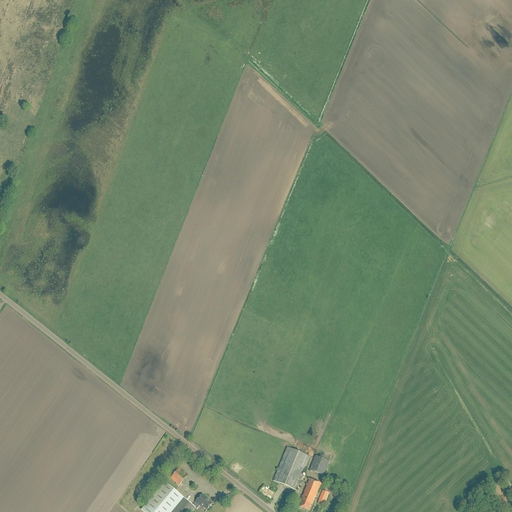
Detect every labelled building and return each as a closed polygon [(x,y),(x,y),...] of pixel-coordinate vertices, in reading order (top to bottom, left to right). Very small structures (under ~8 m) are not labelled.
[(266,441),(261,457),(267,459),(272,442),(266,441)] [(276,465),(282,446),(276,444),(270,463),(276,465)] [(311,458),(287,448),(274,482),(297,491),(311,458)] [(330,462),(316,456),(310,471),(325,476),(330,462)] [(229,469),(257,488),(262,482),(250,474),(251,471),(235,460),(229,469)] [(179,469),(171,479),(180,486),(188,477),(179,469)] [(310,479),(300,503),(298,507),(309,511),(321,484),(310,479)] [(193,506),(165,483),(141,511),(142,511),(192,511),(196,509),(197,510),(200,506),(203,509),(204,508),(207,511),(212,504),(206,500),(207,499),(202,494),(193,506)] [(268,496),(273,491),(268,487),(267,488),(263,484),(258,488),(260,490),(261,489),(268,496)] [(329,494),(323,491),(319,503),(325,506),(329,494)]
